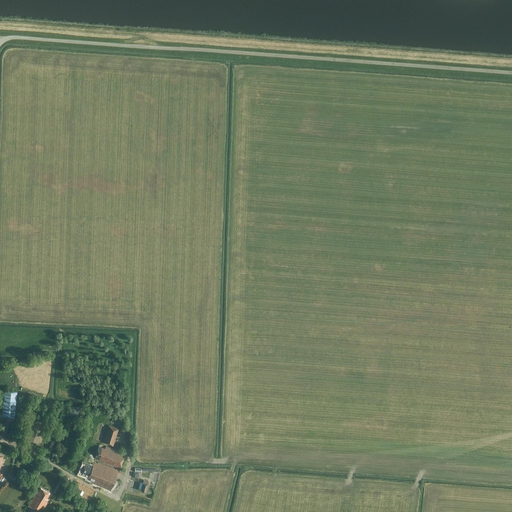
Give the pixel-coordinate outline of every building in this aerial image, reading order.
[(17,392),(5,390),(2,415),(14,416),(17,392)] [(78,415),(80,407),(72,406),(70,414),(78,415)] [(49,421),(32,416),(24,440),(41,445),(49,421)] [(117,427),(108,425),(102,442),(113,446),(118,429),(117,428),(117,427)] [(51,449),(52,449),(55,441),(48,439),(46,447),(46,450),(50,451),(51,449)] [(106,446),(105,448),(99,446),(95,458),(100,460),(104,462),(104,463),(120,469),(126,453),(106,446)] [(94,461),(93,465),(85,461),(79,473),(88,477),(87,479),(93,482),(92,483),(110,490),(119,470),(98,462),(98,463),(94,461)] [(27,482),(26,482),(28,479),(25,478),(24,480),(23,480),(16,476),(14,481),(21,484),(25,486),(27,482)] [(140,490),(146,492),(148,484),(149,481),(144,480),(143,483),(140,482),(139,488),(141,489),(140,490)] [(50,494),(41,488),(38,492),(35,497),(33,496),(28,506),(39,511),(42,511),(47,504),(46,504),(48,500),(47,499),(50,494)]
